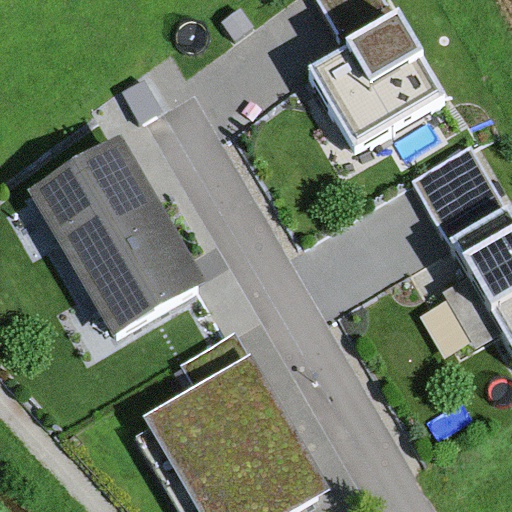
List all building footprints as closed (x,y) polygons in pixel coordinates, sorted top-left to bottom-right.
[(380,0),(316,0),(344,48),(392,21),(380,0)] [(412,39),(316,94),(361,173),(457,119),(412,39)] [(116,145),(32,193),(119,346),(204,298),(116,145)] [(511,222),(477,161),(418,195),(511,358),(511,222)] [(202,399),(152,427),(200,511),(306,511),(330,498),(236,333),(182,364),(202,399)]
